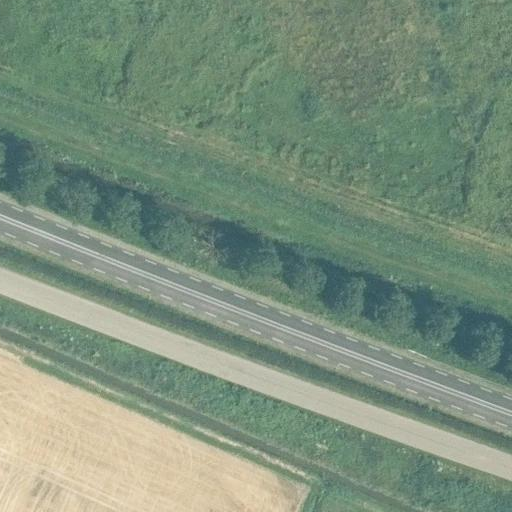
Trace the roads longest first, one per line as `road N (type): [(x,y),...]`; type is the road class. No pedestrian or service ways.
road 1 (primary): [(511,412),(0,219)]
road 2 (unclassified): [(511,466),(0,277)]
